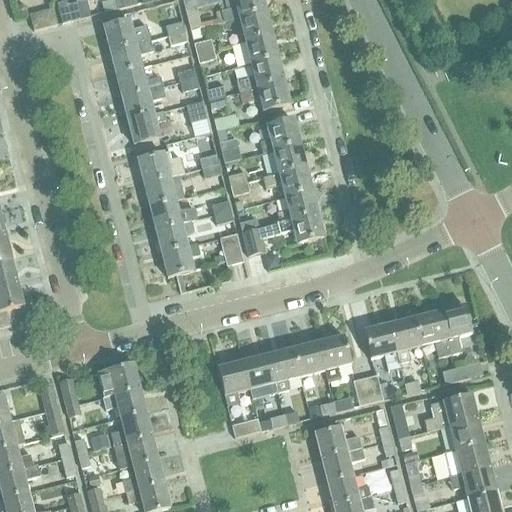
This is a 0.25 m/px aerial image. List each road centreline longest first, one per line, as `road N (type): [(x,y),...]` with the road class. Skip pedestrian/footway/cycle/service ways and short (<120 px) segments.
road 1 (residential): [(147,330),(66,33),(1,52)]
road 2 (residential): [(147,330),(314,289),(466,222)]
road 3 (residential): [(76,350),(1,52)]
road 4 (residential): [(466,222),(359,0)]
